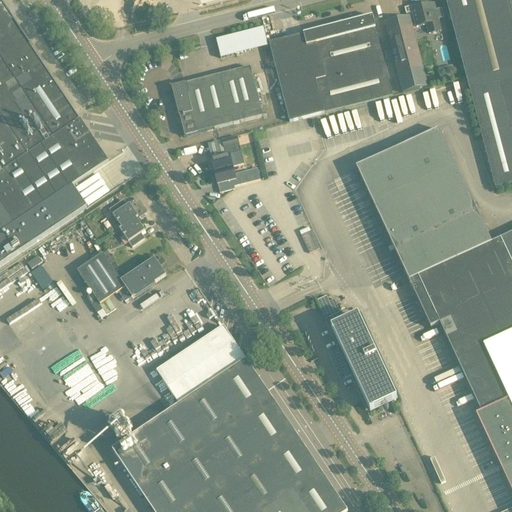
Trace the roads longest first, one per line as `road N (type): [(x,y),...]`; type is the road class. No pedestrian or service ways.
road 1 (tertiary): [(391,511),(86,56)]
road 2 (unclassified): [(86,56),(306,0)]
